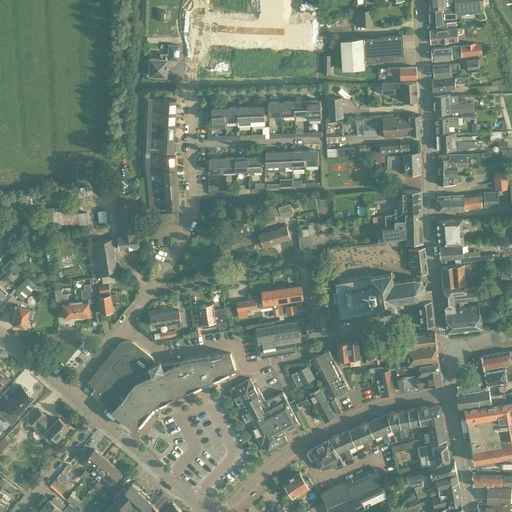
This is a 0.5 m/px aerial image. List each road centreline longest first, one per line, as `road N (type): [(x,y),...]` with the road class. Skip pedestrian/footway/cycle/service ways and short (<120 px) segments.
road 1 (unclassified): [(440,327),(419,0)]
road 2 (residential): [(452,391),(335,423),(220,511)]
road 3 (residential): [(149,294),(300,262),(328,285),(342,339)]
road 4 (residential): [(149,294),(193,216),(190,147)]
road 5 (residential): [(245,370),(238,343),(164,356),(122,328)]
road 6 (residential): [(128,445),(159,410),(245,370)]
road 7 (residential): [(322,142),(190,147)]
road 8 (residential): [(322,90),(190,94)]
road 9 (secondary): [(473,511),(452,391)]
road 10 (residential): [(18,511),(95,418)]
